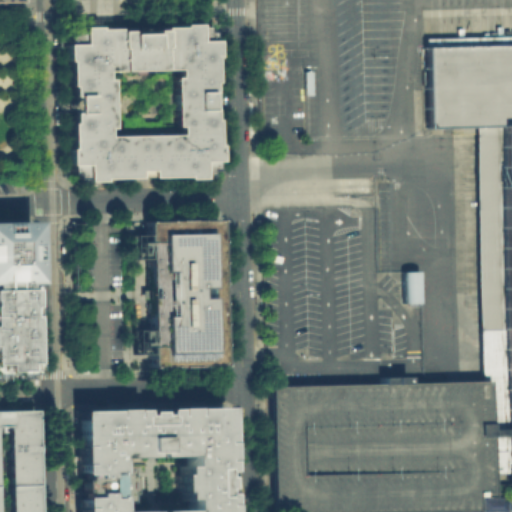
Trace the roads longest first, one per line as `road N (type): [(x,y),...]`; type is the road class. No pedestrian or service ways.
road 1 (tertiary): [(54,511),(41,0)]
road 2 (tertiary): [(241,386),(230,0)]
road 3 (residential): [(236,197),(0,203)]
road 4 (residential): [(241,386),(52,391)]
